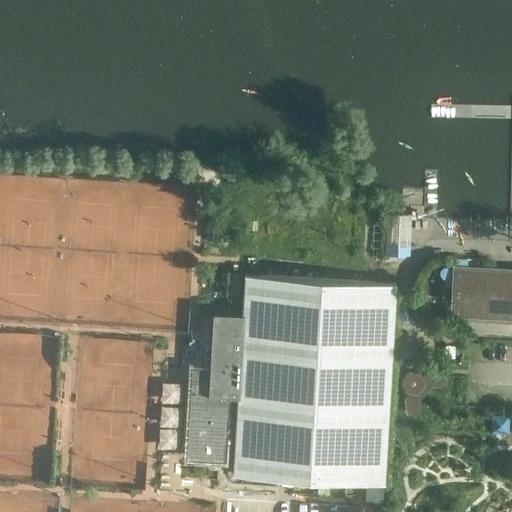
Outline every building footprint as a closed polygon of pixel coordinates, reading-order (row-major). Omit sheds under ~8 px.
[(362,254),(381,254),(381,225),(362,225),(362,254)] [(511,269),(453,267),(451,317),(511,320),(511,269)] [(383,483),(395,283),(378,282),(245,274),(242,313),(212,311),(209,369),(197,368),(194,419),(211,420),(209,453),(234,455),(233,473),(233,474),(241,474),(246,475),(250,475),(355,481),(358,481),(383,483)] [(407,393),(405,397),(406,411),(413,416),(417,416),(420,409),(419,401),(431,387),(438,387),(446,379),(441,372),(426,372),(422,377),(421,373),(408,370),(400,380),(404,392),(407,393)] [(509,416),(491,416),(491,433),(501,433),(508,434),(509,416)] [(329,494),(330,482),(318,481),(317,493),(329,494)]
